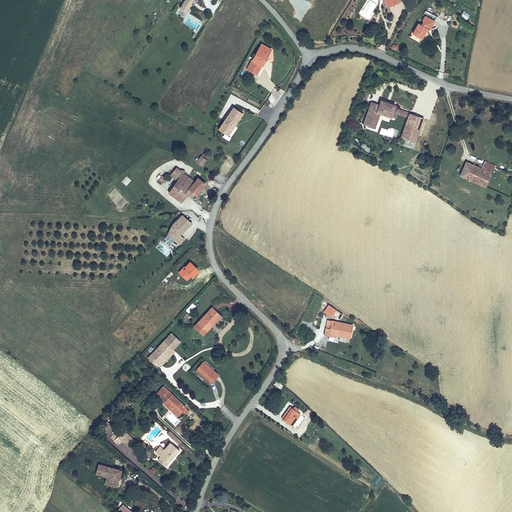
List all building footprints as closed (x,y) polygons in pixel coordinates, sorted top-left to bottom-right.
[(185,0),(180,8),(187,12),(194,0),(185,0)] [(467,19),(469,14),(462,11),(460,16),(467,19)] [(415,33),(424,37),(429,28),(431,29),(436,20),(426,15),(423,20),(425,21),(423,24),(420,23),(415,33)] [(257,75),(262,66),(263,66),(273,49),(262,42),(246,69),(257,75)] [(376,128),(381,113),(391,117),(395,118),(397,113),(399,108),(396,107),(397,104),(382,99),(380,104),(372,101),(363,123),(376,128)] [(234,106),(219,128),(225,133),(227,129),(231,132),(244,113),(234,106)] [(408,117),(410,113),(399,108),(397,113),(408,117)] [(416,141),(425,118),(410,113),(408,117),(402,136),(416,141)] [(201,156),(196,162),(202,167),(207,160),(201,156)] [(465,161),(459,175),(462,176),(469,162),(465,161)] [(469,162),(462,176),(485,186),(495,165),(486,161),(483,169),(469,162)] [(176,166),(170,175),(177,180),(169,193),(182,203),(190,193),(183,187),(190,177),(185,173),(186,171),(182,169),(181,170),(176,166)] [(126,176),(122,182),(127,186),(131,180),(126,176)] [(195,181),(190,177),(183,187),(190,193),(192,191),(197,195),(207,184),(199,177),(195,181)] [(186,239),(181,235),(193,223),(182,214),(172,223),(167,233),(180,244),(186,239)] [(193,302),(185,310),(189,313),(196,306),(193,302)] [(337,310),(328,304),(323,312),(332,317),(337,310)] [(203,335),(222,316),(212,306),(193,326),(203,335)] [(351,339),(353,325),(332,320),(331,321),(327,320),(324,335),(336,337),(337,336),(351,339)] [(163,364),(176,351),(174,349),(182,341),(171,332),(148,357),(157,366),(161,363),(163,364)] [(210,385),(220,375),(204,361),(194,371),(210,385)] [(186,408),(187,407),(164,386),(156,394),(169,405),(167,407),(178,417),(183,411),(187,415),(189,411),(186,408)] [(306,417),(290,406),(281,418),(298,429),(306,417)] [(117,424),(112,420),(102,431),(108,436),(117,424)] [(125,450),(135,439),(123,429),(112,441),(125,450)] [(178,446),(182,440),(169,430),(165,436),(178,446)] [(154,452),(160,456),(157,460),(166,468),(180,450),(170,441),(164,449),(160,445),(154,452)] [(123,469),(98,463),(95,474),(106,477),(104,484),(118,488),(123,469)] [(133,511),(123,503),(118,510),(120,511),(133,511)]
